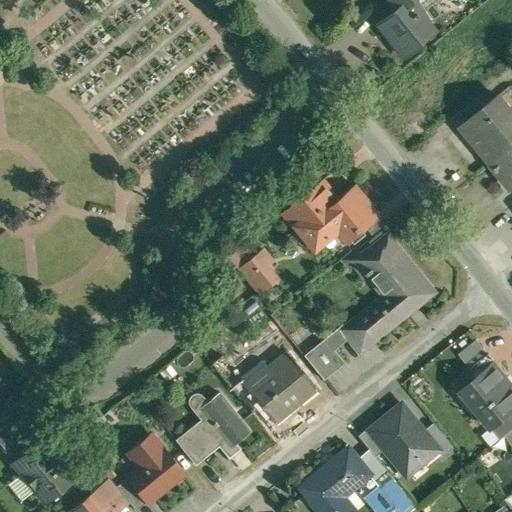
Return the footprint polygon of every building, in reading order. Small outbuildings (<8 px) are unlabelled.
[(406,0),(398,7),(379,22),(406,55),(437,31),(414,0),(406,0)] [(511,109),(500,94),(463,125),(491,160),(511,143),(511,109)] [(511,143),(491,160),(490,161),(500,173),(501,172),(511,185),(511,143)] [(322,182),(289,208),(299,221),(332,194),(322,182)] [(354,186),(336,200),(332,194),(299,221),(295,224),(298,228),(297,232),(301,236),(304,236),(307,240),(336,216),(340,222),(335,225),(346,239),(364,224),(377,215),(377,213),(354,186)] [(377,215),(364,224),(372,234),(391,219),(383,209),(377,213),(377,215)] [(390,294),(342,334),(346,340),(363,325),(374,338),(403,315),(404,314),(404,312),(404,310),(404,308),(403,306),(429,285),(397,246),(385,256),(376,245),(360,258),(370,270),(368,271),(370,273),(371,272),(390,294)] [(264,250),(239,269),(259,293),(272,283),(262,269),(273,260),(264,250)] [(326,337),(305,355),(325,379),(346,362),(326,337)] [(479,340),(461,355),(471,368),(489,353),(479,340)] [(253,382),(248,386),(263,405),(276,421),(316,387),(288,353),(253,382)] [(489,353),(471,368),(478,377),(497,362),(489,353)] [(478,377),(462,390),(492,427),(503,418),(511,410),(511,385),(506,378),(509,377),(497,362),(478,377)] [(247,376),(233,387),(254,412),(263,405),(248,386),(253,382),(247,376)] [(253,431),(221,392),(201,408),(210,421),(191,436),(205,452),(217,442),(230,458),(241,449),(237,444),(253,431)] [(425,430),(403,403),(376,425),(392,444),(387,448),(403,468),(418,456),(424,462),(439,449),(440,448),(425,430)] [(511,410),(503,418),(511,429),(511,410)] [(41,438),(24,417),(0,435),(0,441),(15,460),(41,438)] [(455,447),(435,422),(425,430),(440,448),(439,449),(444,456),(455,447)] [(376,425),(375,423),(360,435),(371,448),(377,456),(387,448),(392,444),(376,425)] [(191,436),(188,432),(177,440),(197,464),(208,456),(205,452),(191,436)] [(183,473),(152,435),(131,452),(142,466),(129,476),(149,500),(149,501),(183,473)] [(15,460),(14,461),(45,500),(74,476),(64,463),(67,461),(56,448),(53,450),(43,437),(41,438),(15,460)] [(377,456),(371,448),(370,449),(373,452),(362,461),(372,473),(372,474),(382,486),(381,486),(381,487),(394,476),(377,456)] [(327,468),(303,488),(322,511),(347,511),(339,501),(372,474),(372,473),(362,461),(354,451),(330,471),(327,468)] [(149,500),(129,476),(118,486),(129,500),(137,510),(149,500)] [(381,487),(369,497),(381,511),(410,511),(418,506),(394,476),(381,487)] [(118,486),(111,478),(96,490),(113,511),(129,500),(118,486)] [(113,511),(96,490),(70,511),(71,511),(113,511)]
